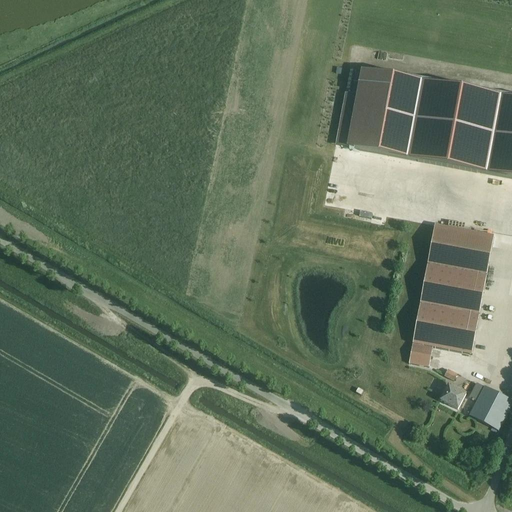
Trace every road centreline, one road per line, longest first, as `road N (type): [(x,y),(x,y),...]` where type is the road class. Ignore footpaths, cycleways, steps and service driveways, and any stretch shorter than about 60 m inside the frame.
road 1 (unclassified): [(0,240),(467,511)]
road 2 (track): [(123,511),(197,384),(300,413)]
road 3 (track): [(98,300),(190,369),(197,384)]
